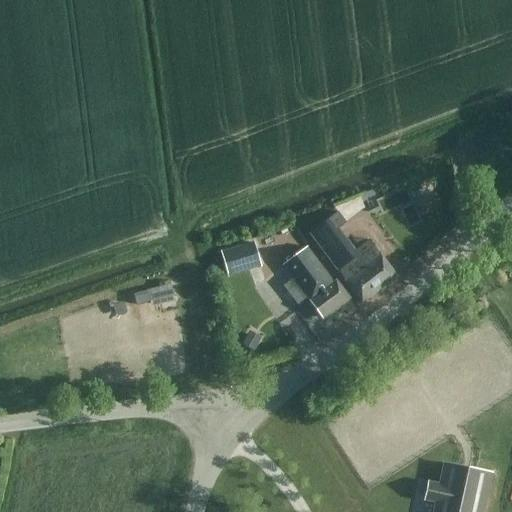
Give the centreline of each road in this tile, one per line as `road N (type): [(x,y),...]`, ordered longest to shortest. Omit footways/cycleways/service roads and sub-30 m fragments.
road 1 (tertiary): [(220,413),(285,393),(511,215)]
road 2 (tertiary): [(0,426),(121,412),(220,413)]
